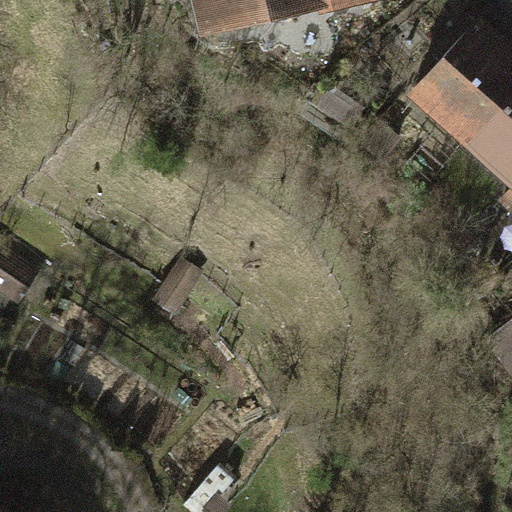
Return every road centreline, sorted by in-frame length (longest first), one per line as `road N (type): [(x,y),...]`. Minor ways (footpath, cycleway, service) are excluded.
road 1 (track): [(140,511),(94,446),(23,411),(0,409)]
road 2 (unknown): [(511,4),(395,64)]
